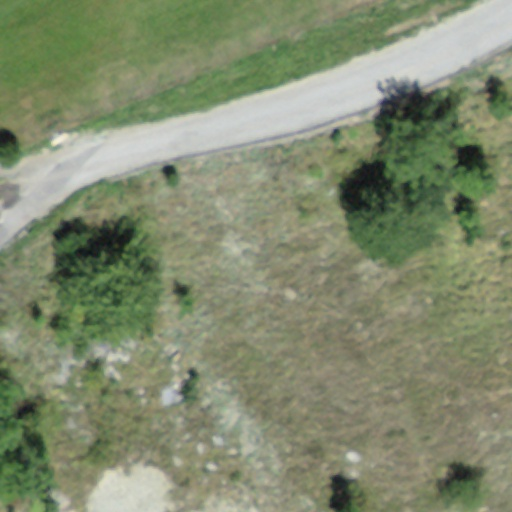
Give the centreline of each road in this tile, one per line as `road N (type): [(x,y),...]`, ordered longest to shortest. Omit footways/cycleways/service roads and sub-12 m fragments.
road 1 (unclassified): [(511,14),(376,79),(279,114),(89,163),(0,223)]
road 2 (tertiary): [(162,0),(0,63)]
